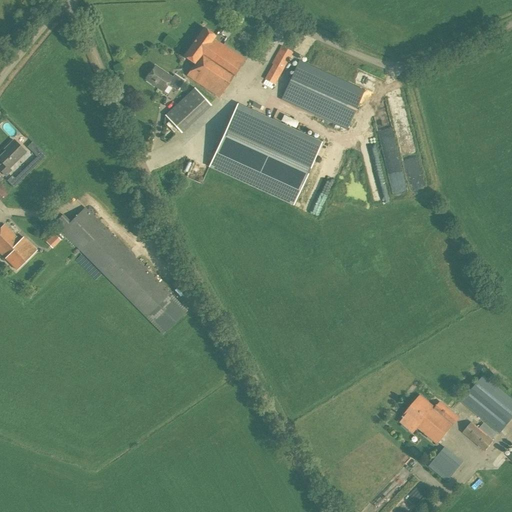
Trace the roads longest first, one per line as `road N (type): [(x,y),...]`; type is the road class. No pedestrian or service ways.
road 1 (unclassified): [(337,511),(184,253),(70,0)]
road 2 (unclassified): [(227,0),(393,67),(511,23)]
